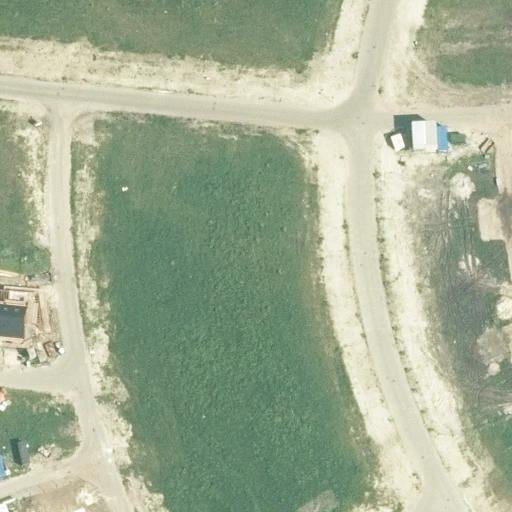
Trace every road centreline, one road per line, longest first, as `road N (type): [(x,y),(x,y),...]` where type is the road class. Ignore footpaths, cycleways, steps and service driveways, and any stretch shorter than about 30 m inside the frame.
road 1 (residential): [(444,506),(395,393),(366,286),(361,126)]
road 2 (residential): [(361,126),(61,98)]
road 3 (residential): [(78,384),(57,262),(61,98)]
road 4 (residential): [(361,126),(383,0)]
